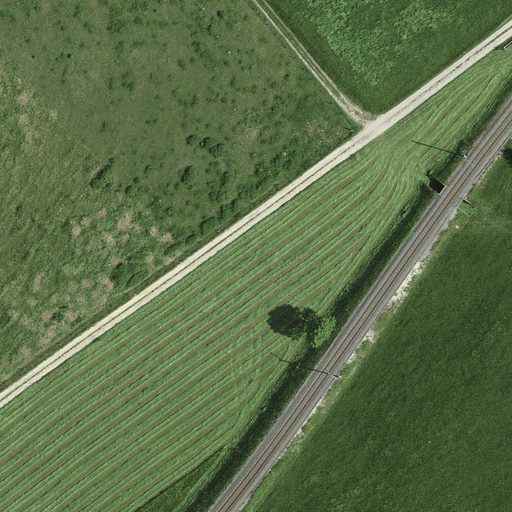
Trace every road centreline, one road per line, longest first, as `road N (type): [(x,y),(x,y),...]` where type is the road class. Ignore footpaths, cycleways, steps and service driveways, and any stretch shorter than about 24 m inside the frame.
road 1 (track): [(511,26),(0,400)]
road 2 (track): [(375,130),(259,0)]
